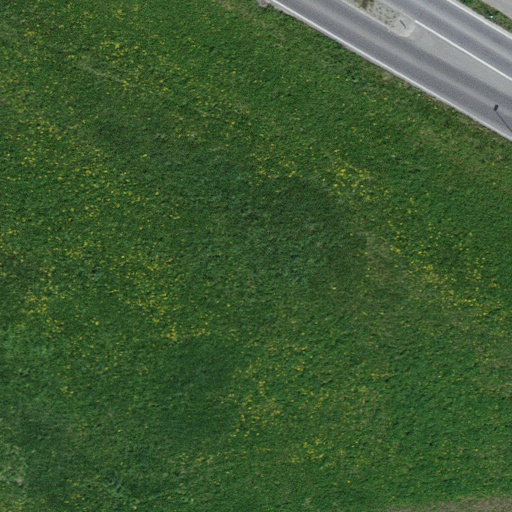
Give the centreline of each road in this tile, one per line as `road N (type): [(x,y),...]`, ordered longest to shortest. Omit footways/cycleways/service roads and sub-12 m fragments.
road 1 (primary): [(304,0),(383,47),(511,91)]
road 2 (primary): [(511,88),(410,0)]
